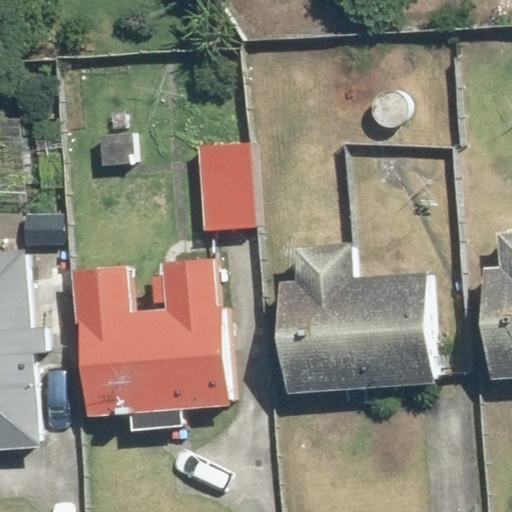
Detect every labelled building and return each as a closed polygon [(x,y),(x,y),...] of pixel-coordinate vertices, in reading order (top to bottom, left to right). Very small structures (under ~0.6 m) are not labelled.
[(511,0),(499,0),(501,15),(511,14),(511,0)] [(405,91),(395,88),(386,92),(379,99),(377,108),(380,118),(388,124),(397,126),(407,123),(413,116),(415,106),(412,97),(405,91)] [(212,229),(266,225),(260,142),(206,146),(212,229)] [(498,377),(511,375),(511,228),(504,230),(506,262),(490,263),(498,377)] [(295,391),(444,380),(436,270),(361,275),(358,239),(300,244),(303,276),(286,278),(295,391)] [(0,447),(45,445),(34,249),(0,250),(0,447)] [(192,407),(235,404),(225,255),(172,259),(176,305),(140,307),(137,261),(82,265),(93,414),(139,411),(140,429),(193,425),(192,407)]
